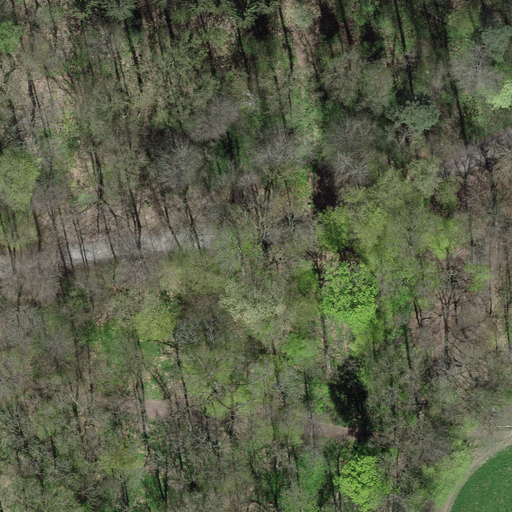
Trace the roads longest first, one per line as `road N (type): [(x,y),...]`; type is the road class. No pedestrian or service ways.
road 1 (track): [(511,137),(377,211),(275,235),(0,267)]
road 2 (track): [(0,377),(92,401),(384,430),(464,428)]
